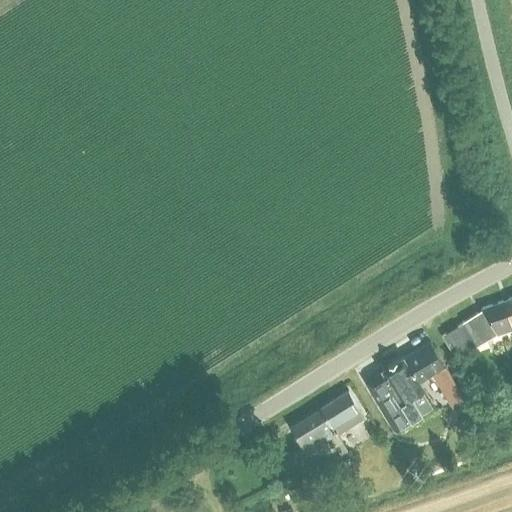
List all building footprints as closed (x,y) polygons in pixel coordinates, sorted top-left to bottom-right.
[(511,296),(503,300),(511,321),(511,296)] [(498,332),(511,326),(511,325),(510,322),(511,321),(503,300),(482,308),(483,310),(463,322),(476,345),(499,333),(498,332)] [(471,347),(457,326),(446,333),(459,354),(471,347)] [(418,378),(430,371),(447,399),(461,391),(430,340),(383,368),(384,369),(367,379),(383,408),(387,406),(391,412),(387,415),(395,427),(413,416),(416,417),(420,414),(421,412),(423,411),(413,394),(423,387),(418,378)] [(349,389),(320,408),(336,434),(365,415),(349,389)] [(336,434),(320,408),(291,426),(307,452),(336,434)] [(299,487),(288,491),(293,504),(304,500),(299,487)]
